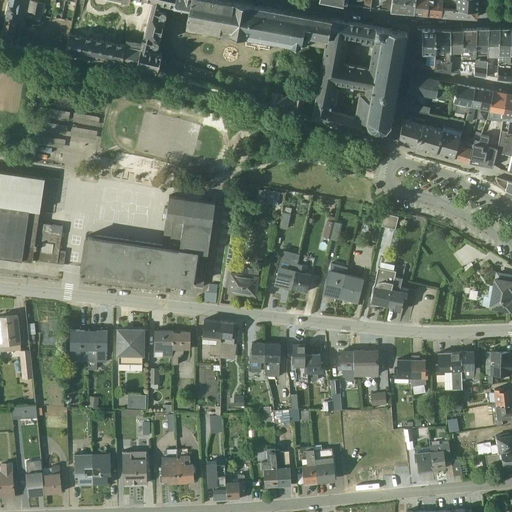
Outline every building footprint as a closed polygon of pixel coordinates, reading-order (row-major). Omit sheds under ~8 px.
[(17,0),(9,0),(8,3),(6,2),(3,14),(15,17),(19,0),(17,0)] [(28,8),(28,9),(42,13),(43,13),(45,1),(41,0),(30,0),(29,8),(28,8)] [(133,33),(142,35),(151,0),(120,0),(140,4),(133,33)] [(141,38),(142,39),(150,41),(152,41),(153,42),(154,43),(155,43),(156,43),(157,43),(158,42),(159,41),(159,40),(159,39),(158,38),(159,38),(166,12),(166,11),(166,10),(166,9),(166,8),(165,8),(164,7),(163,7),(162,7),(161,7),(159,7),(160,0),(174,3),(174,2),(182,3),(182,0),(151,0),(142,35),(141,38)] [(325,43),(330,15),(263,2),(249,0),(188,0),(188,4),(189,5),(186,21),(219,28),(219,29),(227,31),(228,30),(300,43),(301,38),(325,43)] [(400,9),(413,10),(414,0),(390,0),(390,8),(400,8),(400,9)] [(414,0),(413,10),(426,11),(427,0),(414,0)] [(440,12),(441,4),(441,0),(427,0),(426,11),(440,12)] [(476,7),(441,4),(440,12),(475,14),(476,7)] [(42,13),(28,9),(27,15),(33,17),(32,21),(39,23),(42,13)] [(10,40),(15,17),(3,14),(0,30),(0,32),(2,33),(2,35),(1,38),(10,40)] [(330,15),(325,43),(313,104),(311,115),(372,132),(367,127),(364,122),(363,116),(380,25),(330,15)] [(499,24),(488,25),(487,49),(487,58),(486,73),(492,75),(494,65),(493,65),(493,58),(497,58),(498,50),(499,24)] [(510,24),(499,24),(498,50),(505,50),(505,58),(510,58),(510,24)] [(387,126),(390,122),(406,32),(407,32),(407,30),(406,30),(406,29),(399,28),(399,27),(389,25),(389,26),(388,26),(380,25),(363,116),(364,122),(367,127),(372,132),(375,132),(378,132),(385,134),(387,126)] [(476,25),(462,26),(461,48),(460,54),(460,66),(461,66),(462,67),(463,67),(463,68),(464,68),(465,68),(465,69),(468,69),(468,68),(469,68),(470,68),(471,68),(472,67),(473,67),(474,50),(476,25)] [(488,25),(476,25),(474,50),(479,50),(487,49),(488,25)] [(434,26),(417,26),(415,49),(422,50),(427,50),(434,51),(434,47),(434,26)] [(434,47),(450,48),(450,26),(434,26),(434,47)] [(462,26),(450,26),(450,48),(450,56),(451,56),(450,68),(459,70),(460,66),(460,54),(455,53),(455,48),(461,48),(462,26)] [(150,41),(142,39),(142,41),(121,37),(119,42),(69,32),(66,51),(158,67),(161,51),(148,48),(150,41)] [(434,51),(433,66),(450,68),(451,56),(450,56),(450,48),(434,47),(434,51)] [(433,66),(434,51),(427,50),(425,59),(414,57),(414,63),(433,66)] [(473,71),(486,73),(487,58),(478,57),(478,55),(479,55),(479,50),(474,50),(473,67),(473,71)] [(166,69),(209,82),(213,70),(170,56),(166,69)] [(496,75),(510,77),(511,58),(510,58),(505,58),(497,58),(496,75)] [(417,91),(435,95),(438,78),(411,73),(407,89),(417,91)] [(225,81),(224,85),(265,99),(268,89),(245,82),(244,87),(225,81)] [(470,103),(474,84),(456,81),(452,106),(455,107),(454,109),(464,111),(464,109),(467,109),(470,103)] [(479,105),(483,86),(474,84),(470,103),(467,109),(464,117),(472,118),(475,104),(479,105)] [(487,114),(492,88),(483,86),(479,105),(476,115),(486,117),(487,114)] [(511,91),(492,88),(487,114),(486,117),(484,121),(493,123),(493,115),(501,117),(499,127),(500,127),(511,130),(511,128),(511,91)] [(311,115),(313,104),(303,102),(304,95),(295,94),(295,95),(282,93),(282,91),(272,89),(270,100),(311,115)] [(417,91),(407,89),(405,99),(406,99),(405,106),(428,111),(429,104),(415,101),(417,91)] [(399,139),(416,144),(422,121),(423,117),(403,111),(397,137),(399,139)] [(422,121),(416,144),(435,150),(441,127),(422,121)] [(441,127),(435,150),(453,155),(459,136),(461,128),(442,123),(441,127)] [(473,134),(478,137),(481,128),(476,126),(473,134)] [(511,128),(511,130),(500,127),(499,140),(496,149),(511,153),(511,147),(511,128)] [(459,136),(453,155),(468,159),(473,140),(465,138),(459,136)] [(0,169),(0,254),(32,259),(33,258),(64,262),(66,249),(59,248),(63,224),(38,220),(45,176),(0,169)] [(511,192),(511,179),(497,175),(505,188),(511,192)] [(266,201),(277,203),(279,191),(268,189),(266,201)] [(81,267),(192,283),(192,278),(194,278),(194,281),(195,283),(203,284),(215,200),(169,193),(167,204),(165,204),(163,215),(166,215),(162,244),(85,233),(81,267)] [(279,225),(287,227),(290,212),(289,211),(290,205),(284,204),(283,210),(282,210),(279,225)] [(398,215),(384,211),(381,224),(395,227),(398,215)] [(323,235),(329,236),(333,220),(327,218),(323,235)] [(329,236),(329,237),(336,239),(341,221),(333,219),(333,220),(329,236)] [(229,242),(237,242),(238,232),(231,231),(229,242)] [(227,285),(229,269),(231,269),(231,265),(235,244),(227,243),(224,262),(225,262),(222,284),(227,285)] [(275,281),(291,285),(297,261),(299,250),(289,248),(286,258),(290,259),(289,265),(279,263),(275,281)] [(323,290),(340,294),(345,271),(347,264),(330,260),(323,290)] [(470,260),(462,266),(465,270),(473,263),(470,260)] [(297,261),(291,285),(306,289),(311,271),(305,270),(307,263),(297,261)] [(384,303),(387,303),(394,273),(395,268),(377,264),(370,300),(370,302),(384,304),(384,303)] [(226,291),(256,295),(260,273),(257,273),(247,271),(241,270),(231,269),(229,269),(227,285),(226,291)] [(362,275),(345,271),(340,294),(357,299),(363,275),(362,275)] [(394,273),(387,303),(400,306),(402,297),(405,297),(407,290),(407,287),(399,285),(401,275),(394,273)] [(511,289),(511,278),(494,276),(489,304),(508,307),(509,308),(511,298),(509,297),(510,289),(511,289)] [(468,296),(476,297),(478,288),(470,287),(468,296)] [(0,348),(21,347),(17,312),(0,314),(0,348)] [(209,351),(220,352),(220,318),(204,316),(202,341),(209,342),(209,351)] [(220,352),(220,355),(234,356),(236,341),(234,340),(236,321),(233,320),(220,318),(220,352)] [(27,321),(29,341),(35,341),(34,332),(36,332),(35,321),(27,321)] [(70,358),(88,359),(89,325),(80,325),(80,327),(77,327),(76,327),(76,328),(75,328),(75,329),(71,329),(71,325),(70,358)] [(89,325),(88,359),(88,367),(97,367),(97,359),(106,359),(107,325),(106,325),(106,328),(102,328),(102,325),(89,325)] [(118,361),(142,361),(143,327),(119,327),(118,361)] [(162,355),(172,355),(172,328),(154,328),(154,348),(162,349),(162,355)] [(172,355),(171,361),(177,362),(178,354),(180,354),(183,351),(183,346),(190,346),(190,328),(172,328),(172,355)] [(260,359),(264,359),(265,340),(251,339),(251,346),(250,346),(249,367),(260,368),(260,359)] [(265,340),(264,359),(264,364),(267,376),(275,376),(275,373),(278,373),(279,359),(280,359),(280,340),(265,340)] [(307,365),(306,359),(304,359),(305,341),(292,341),(291,365),(307,365)] [(30,347),(19,348),(22,376),(33,375),(31,361),(30,348),(30,347)] [(344,377),(353,377),(353,372),(353,348),(353,347),(339,347),(339,355),(337,355),(337,366),(342,366),(342,374),(344,374),(344,377)] [(353,348),(353,372),(363,372),(363,374),(365,376),(370,376),(372,374),(372,372),(377,372),(377,347),(353,348)] [(459,349),(461,375),(473,375),(473,376),(479,376),(479,364),(474,364),(472,348),(459,349)] [(444,386),(451,386),(450,349),(437,350),(437,365),(435,365),(435,370),(436,370),(436,379),(444,378),(444,386)] [(450,349),(451,386),(461,386),(461,375),(459,349),(450,349)] [(510,367),(510,355),(509,355),(509,349),(491,349),(490,371),(490,372),(487,372),(487,380),(495,380),(495,371),(508,371),(509,367),(510,367)] [(306,351),(306,359),(307,365),(307,378),(316,378),(318,375),(317,370),(323,369),(323,359),(320,359),(320,351),(306,351)] [(408,380),(408,379),(411,378),(411,356),(396,355),(395,365),(393,365),(393,374),(394,374),(394,379),(408,380)] [(411,378),(411,383),(425,380),(424,375),(427,375),(427,367),(425,367),(425,356),(411,356),(411,378)] [(150,381),(159,381),(159,366),(150,365),(150,381)] [(331,390),(340,390),(339,376),(330,377),(331,390)] [(511,400),(511,388),(511,386),(503,387),(503,385),(493,386),(494,394),(491,394),(492,402),(511,400)] [(371,402),(386,401),(385,388),(370,390),(371,402)] [(127,404),(145,405),(146,392),(127,391),(127,404)] [(233,403),(244,403),(244,393),(233,393),(233,403)] [(88,404),(98,405),(99,394),(89,394),(88,404)] [(319,408),(332,407),(332,398),(322,398),(322,404),(318,404),(319,408)] [(511,413),(511,400),(492,402),(490,402),(492,418),(506,417),(506,414),(511,413)] [(13,416),(37,414),(36,403),(11,405),(13,416)] [(271,420),(273,421),(273,416),(271,416),(270,404),(263,404),(264,420),(271,420)] [(299,406),(288,405),(289,406),(289,415),(292,415),(292,418),(299,418),(299,406)] [(273,416),(273,421),(290,420),(289,415),(289,406),(272,407),(273,416)] [(221,429),(220,412),(209,412),(210,430),(221,429)] [(458,427),(456,415),(446,417),(448,429),(458,427)] [(412,425),(403,426),(404,439),(413,437),(412,425)] [(501,448),(511,446),(511,431),(508,432),(508,430),(494,432),(496,440),(497,448),(501,448)] [(430,444),(432,466),(445,465),(443,451),(449,450),(448,437),(441,438),(442,441),(429,442),(430,444)] [(484,451),(497,448),(496,440),(490,441),(489,439),(476,441),(478,452),(484,451)] [(313,443),(317,478),(325,478),(325,476),(334,475),(331,445),(321,446),(321,442),(313,443)] [(303,480),(317,478),(313,443),(305,444),(306,456),(301,456),(302,470),(303,480)] [(275,446),(275,444),(266,444),(266,448),(257,449),(257,458),(261,457),(262,465),(264,465),(265,484),(277,483),(275,446)] [(416,458),(417,464),(418,468),(432,466),(430,444),(414,446),(414,449),(414,459),(416,458)] [(280,448),(279,446),(275,446),(277,483),(290,483),(288,448),(280,448)] [(511,446),(501,448),(497,448),(484,451),(486,461),(502,458),(504,467),(511,465),(511,446)] [(146,447),(122,448),(123,481),(147,481),(146,447)] [(92,451),(93,482),(108,481),(107,472),(111,472),(110,450),(92,451)] [(78,482),(93,482),(92,451),(74,451),(75,473),(77,473),(78,482)] [(180,454),(177,454),(178,480),(188,480),(188,478),(194,478),(194,469),(195,469),(195,463),(193,463),(193,460),(190,460),(190,452),(180,453),(180,454)] [(178,480),(177,454),(177,453),(162,454),(162,461),(161,461),(161,463),(159,463),(159,467),(159,471),(161,471),(161,477),(167,477),(167,481),(178,480)] [(225,461),(227,495),(239,495),(239,494),(245,494),(244,471),(238,471),(238,477),(232,478),(231,458),(229,458),(229,456),(225,456),(225,461)] [(459,456),(451,457),(453,473),(461,472),(459,456)] [(213,496),(227,495),(225,461),(216,462),(216,458),(206,459),(207,482),(212,482),(213,496)] [(4,496),(15,495),(12,459),(0,460),(0,463),(0,462),(0,493),(4,493),(4,496)] [(42,471),(44,491),(62,489),(59,462),(51,463),(51,464),(42,466),(43,471),(42,471)] [(27,494),(44,492),(44,491),(42,471),(42,467),(25,469),(27,494)]
